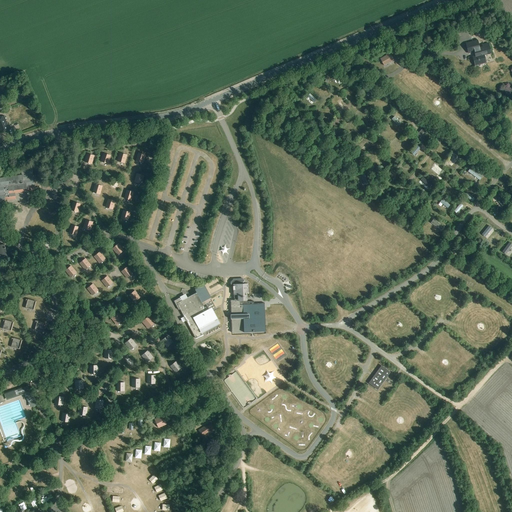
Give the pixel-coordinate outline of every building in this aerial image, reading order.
[(491,53),(489,43),(482,45),(483,47),(480,48),(478,40),(466,43),(469,54),(474,52),(475,56),(473,56),(475,66),(486,63),(484,55),(491,53)] [(380,59),(384,66),(389,63),(394,61),(390,52),(386,54),(387,55),(380,59)] [(335,77),(341,83),(343,81),(337,75),(335,77)] [(364,87),(371,94),(374,91),(367,84),(364,87)] [(314,102),(316,99),(309,93),(307,96),(314,102)] [(344,106),(347,104),(341,96),(339,98),(344,106)] [(371,112),(367,117),(372,121),(376,117),(371,112)] [(0,117),(0,132),(0,133),(8,130),(7,127),(8,126),(4,116),(0,117)] [(391,119),(398,126),(401,123),(394,116),(391,119)] [(361,133),(364,129),(355,123),(352,128),(361,133)] [(416,134),(419,137),(426,130),(423,127),(416,134)] [(361,144),(363,147),(372,141),(370,137),(361,144)] [(414,155),(420,147),(417,145),(411,152),(414,155)] [(101,162),(108,164),(110,156),(103,153),(101,162)] [(117,161),(124,163),(127,155),(120,153),(117,161)] [(136,161),(143,163),(146,155),(138,153),(136,161)] [(87,154),(85,162),(92,164),(94,156),(87,154)] [(453,154),(445,162),(448,166),(456,157),(453,154)] [(376,158),(384,165),(387,163),(379,155),(376,158)] [(403,169),(409,162),(406,159),(400,166),(403,169)] [(433,166),(440,172),(443,169),(435,163),(433,166)] [(22,175),(0,178),(0,205),(6,204),(5,201),(16,199),(15,193),(35,190),(31,166),(21,167),(22,175)] [(483,176),(471,167),(468,171),(480,180),(483,176)] [(398,177),(400,175),(393,168),(391,170),(398,177)] [(134,182),(142,184),(144,176),(137,174),(134,182)] [(421,179),(429,187),(432,184),(423,176),(421,179)] [(93,192),(100,194),(102,186),(95,184),(93,192)] [(124,198),(131,200),(134,192),(127,190),(124,198)] [(475,199),(467,192),(465,195),(473,202),(475,199)] [(499,196),(496,199),(503,206),(506,204),(499,196)] [(108,199),(106,207),(113,209),(115,201),(108,199)] [(450,205),(442,199),(440,202),(447,208),(450,205)] [(71,210),(78,212),(80,204),(73,202),(71,210)] [(463,206),(460,203),(453,211),(457,214),(463,206)] [(121,219),(128,221),(130,213),(123,211),(121,219)] [(445,227),(433,219),(431,223),(443,231),(445,227)] [(83,228),(90,230),(93,222),(86,220),(83,228)] [(69,233),(76,235),(78,227),(71,225),(69,233)] [(490,231),(487,229),(482,237),(485,239),(490,231)] [(506,254),(511,245),(511,243),(510,241),(502,251),(506,254)] [(112,249),(118,255),(124,251),(118,244),(112,249)] [(94,257),(99,263),(105,259),(100,252),(94,257)] [(80,263),(85,270),(91,265),(85,259),(80,263)] [(65,271),(71,277),(76,273),(71,266),(65,271)] [(121,272),(127,278),(133,274),(127,267),(121,272)] [(102,281),(107,288),(113,283),(107,276),(102,281)] [(243,279),(233,280),(231,283),(233,284),(231,286),(233,288),(233,291),(234,292),(234,300),(231,301),(232,315),(231,316),(232,320),(232,334),(265,333),(265,332),(267,332),(266,320),(265,306),(265,303),(254,304),(254,302),(250,302),(250,299),(248,299),(248,300),(247,300),(247,292),(248,292),(248,284),(244,284),(244,283),(245,281),(243,279)] [(208,293),(203,283),(194,287),(197,293),(199,298),(208,293)] [(87,289),(92,295),(98,291),(93,284),(87,289)] [(129,296),(134,302),(140,297),(135,291),(129,296)] [(180,298),(174,301),(179,310),(180,309),(193,335),(194,335),(196,339),(202,335),(200,330),(216,321),(212,313),(208,315),(199,298),(197,293),(182,301),(180,298)] [(34,311),(37,301),(27,299),(24,308),(34,311)] [(111,319),(117,325),(124,319),(118,312),(111,319)] [(143,322),(148,329),(155,323),(149,317),(143,322)] [(11,332),(14,322),(5,319),(2,329),(11,332)] [(43,333),(46,323),(37,320),(34,330),(43,333)] [(162,341),(167,347),(173,342),(167,336),(162,341)] [(20,350),(23,340),(13,337),(10,347),(20,350)] [(125,343),(130,350),(136,345),(131,339),(125,343)] [(142,356),(147,362),(153,358),(147,351),(142,356)] [(170,366),(176,373),(181,368),(176,362),(170,366)] [(368,383),(378,390),(391,372),(381,365),(368,383)] [(26,394),(31,407),(37,405),(30,385),(5,394),(7,401),(26,394)] [(54,405),(62,406),(63,398),(56,396),(54,405)] [(95,408),(103,409),(104,401),(96,400),(95,408)] [(79,415),(86,416),(87,408),(80,407),(79,415)] [(61,422),(69,423),(70,414),(63,413),(61,422)] [(155,420),(159,428),(166,424),(163,416),(155,420)] [(213,428),(214,428),(212,424),(207,426),(199,430),(203,437),(208,433),(209,435),(215,431),(213,428)] [(125,491),(123,489),(120,490),(124,498),(128,495),(126,491),(125,491)]
